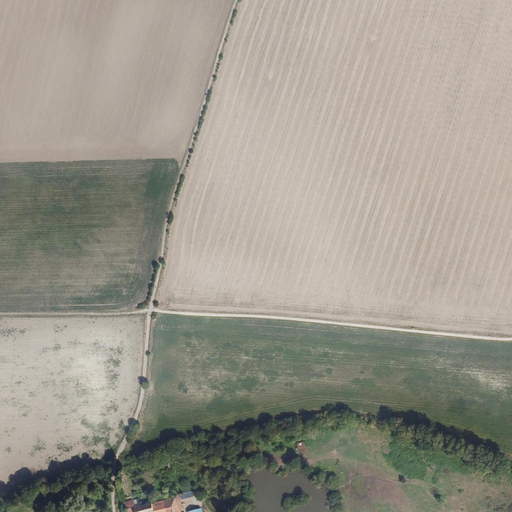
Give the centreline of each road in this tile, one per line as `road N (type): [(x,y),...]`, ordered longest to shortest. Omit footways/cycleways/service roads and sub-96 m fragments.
road 1 (track): [(150,310),(511,339)]
road 2 (track): [(150,310),(170,213),(240,0)]
road 3 (track): [(113,511),(113,470),(138,406),(150,310)]
road 4 (track): [(0,312),(150,310)]
